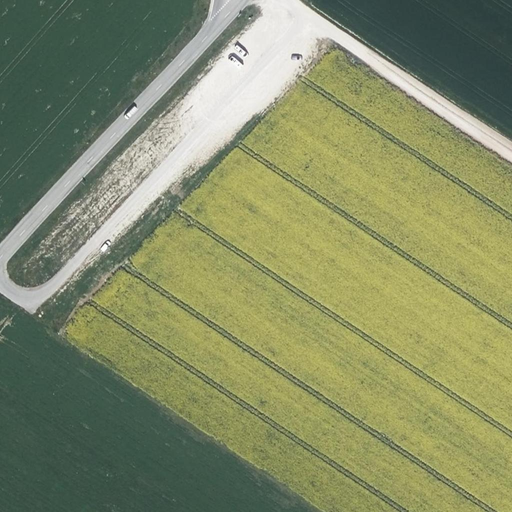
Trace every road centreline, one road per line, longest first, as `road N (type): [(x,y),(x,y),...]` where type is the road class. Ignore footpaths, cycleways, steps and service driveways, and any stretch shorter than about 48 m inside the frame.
road 1 (track): [(0,281),(38,298),(309,15)]
road 2 (tertiary): [(238,0),(0,257)]
road 3 (track): [(511,150),(287,0)]
